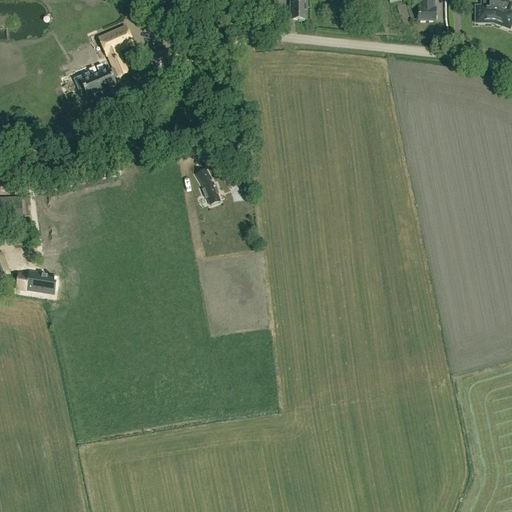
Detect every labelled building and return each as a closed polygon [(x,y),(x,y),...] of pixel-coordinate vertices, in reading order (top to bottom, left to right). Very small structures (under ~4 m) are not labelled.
[(307,20),(307,0),(299,0),(290,0),(291,18),(293,20),(307,20)] [(491,23),(491,5),(490,0),(481,0),(481,7),(476,7),(476,23),(491,23)] [(490,0),(491,5),(491,23),(492,23),(494,24),(502,26),(501,28),(507,30),(508,29),(509,29),(510,27),(511,28),(511,26),(511,13),(509,12),(511,5),(511,3),(502,0),(490,0)] [(435,8),(434,2),(419,2),(419,8),(419,21),(435,21),(435,8)] [(107,57),(133,46),(125,28),(99,39),(107,57)] [(173,62),(180,59),(177,50),(169,53),(168,51),(148,59),(153,70),(173,62)] [(128,74),(122,61),(123,63),(113,67),(112,65),(114,69),(110,71),(110,70),(91,78),(89,73),(74,80),(79,93),(84,90),(87,98),(117,86),(114,79),(117,77),(118,78),(128,74)] [(203,185),(205,184),(205,186),(204,187),(205,189),(202,190),(205,199),(208,198),(211,205),(219,202),(215,192),(218,191),(215,185),(213,186),(212,183),(210,184),(209,182),(211,181),(205,171),(197,175),(203,185)] [(242,177),(245,196),(251,195),(248,176),(242,177)] [(21,276),(17,275),(17,274),(15,274),(14,280),(14,281),(23,282),(22,291),(40,293),(40,291),(49,292),(51,283),(52,283),(52,281),(51,280),(51,277),(36,275),(36,274),(25,272),(24,275),(21,275),(21,276)]
